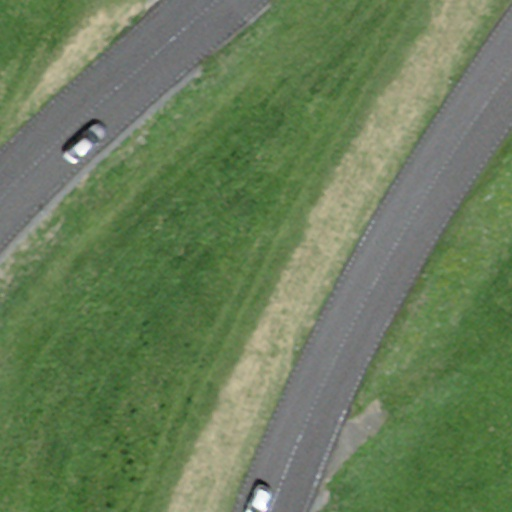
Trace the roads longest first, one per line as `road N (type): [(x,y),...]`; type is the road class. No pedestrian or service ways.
road 1 (secondary): [(265,511),(366,294),(511,68)]
road 2 (secondary): [(213,0),(0,191)]
